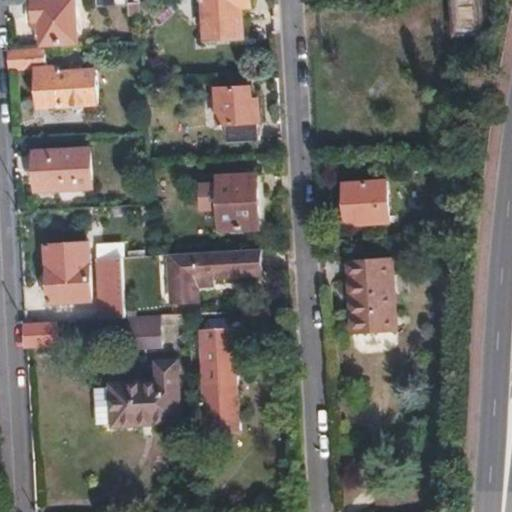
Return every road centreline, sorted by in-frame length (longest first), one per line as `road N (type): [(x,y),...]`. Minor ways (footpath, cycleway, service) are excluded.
road 1 (residential): [(288,0),(319,511)]
road 2 (residential): [(0,131),(20,511)]
road 3 (secondary): [(511,196),(508,459)]
